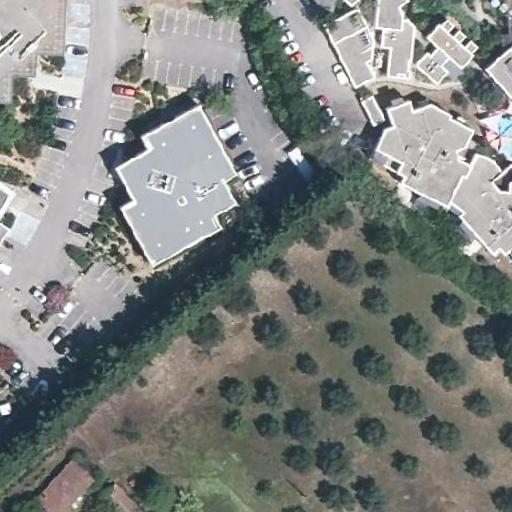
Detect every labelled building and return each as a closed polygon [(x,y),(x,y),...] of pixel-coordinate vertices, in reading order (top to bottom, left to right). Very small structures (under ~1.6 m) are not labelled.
[(63,0),(0,0),(0,105),(8,106),(9,79),(32,80),(34,57),(60,58),(63,0)] [(404,23),(401,9),(409,3),(406,0),(378,0),(376,30),(385,31),(384,50),(391,51),(389,80),(411,82),(416,29),(410,23),(404,23)] [(375,42),(360,11),(326,28),(357,90),(376,80),(369,64),(374,61),(375,42)] [(484,49),(447,17),(439,26),(440,27),(428,40),(439,51),(432,59),(429,55),(418,68),(439,87),(443,83),(450,74),(445,70),(453,63),(462,71),(474,58),(476,58),(484,49)] [(511,46),(487,72),(511,100),(511,46)] [(387,123),(374,99),(364,104),(377,127),(387,123)] [(471,167),(461,162),(458,153),(465,151),(469,142),(474,133),(451,120),(452,117),(432,107),(414,113),(411,103),(388,111),(393,129),(386,131),(372,159),(405,178),(401,185),(448,209),(459,218),(493,256),(500,250),(505,257),(509,253),(511,255),(511,184),(510,186),(510,193),(501,192),(493,183),(502,175),(497,166),(491,161),(484,158),(476,156),(471,167)] [(238,176),(208,121),(201,107),(142,139),(148,151),(116,169),(133,203),(125,207),(121,209),(152,268),(222,230),(216,218),(237,206),(234,200),(226,184),(227,183),(226,183),(238,176)] [(481,148),(469,142),(465,151),(458,153),(461,162),(471,167),(476,156),(481,148)] [(48,511),(61,511),(92,479),(73,461),(36,500),(48,511)] [(142,511),(115,484),(101,497),(115,511),(142,511)]
